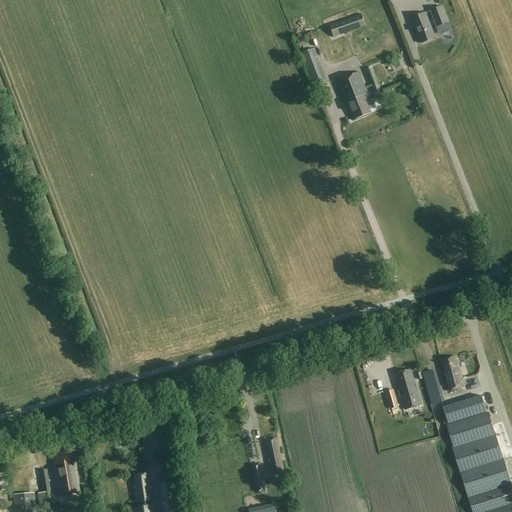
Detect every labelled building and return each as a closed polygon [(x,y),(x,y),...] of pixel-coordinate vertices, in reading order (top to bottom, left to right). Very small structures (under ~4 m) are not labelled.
[(448,23),(442,7),(431,12),(437,27),(448,23)] [(425,13),(412,18),(422,44),(435,38),(425,13)] [(334,37),(366,26),(362,14),(329,26),(334,37)] [(302,53),(315,87),(327,82),(314,48),(302,53)] [(372,67),(365,70),(374,95),(382,92),(372,67)] [(359,72),(337,81),(345,103),(346,103),(353,121),(371,113),(367,102),(370,100),(359,72)] [(450,392),(465,388),(456,357),(442,360),(446,372),(445,372),(450,392)] [(401,387),(400,388),(407,410),(422,406),(411,369),(395,374),(397,383),(399,382),(401,387)] [(440,398),(432,371),(423,374),(431,402),(440,398)] [(399,407),(393,389),(385,392),(391,410),(399,407)] [(448,424),(487,412),(482,396),(443,408),(448,424)] [(472,511),(511,511),(511,486),(495,434),(488,413),(446,426),(453,447),(452,448),(472,511)] [(270,476),(284,473),(279,450),(278,451),(277,447),(278,446),(277,438),(264,441),(265,449),(266,449),(268,457),(266,457),(270,476)] [(58,494),(78,491),(75,470),(70,470),(69,464),(69,463),(67,451),(52,454),(54,466),(53,466),(58,494)] [(263,479),(259,464),(250,466),(254,482),(263,479)] [(51,499),(47,469),(39,470),(42,492),(37,493),(38,501),(51,499)] [(132,511),(153,511),(152,506),(147,506),(146,500),(153,499),(151,486),(149,486),(147,473),(134,475),(135,484),(133,484),(134,487),(133,487),(135,502),(140,501),(141,507),(133,508),(132,511)] [(263,479),(254,482),(257,493),(264,491),(262,480),(263,479)] [(161,511),(173,511),(172,493),(171,493),(170,483),(159,485),(160,495),(161,511)] [(35,511),(34,493),(12,495),(14,511),(35,511)]
